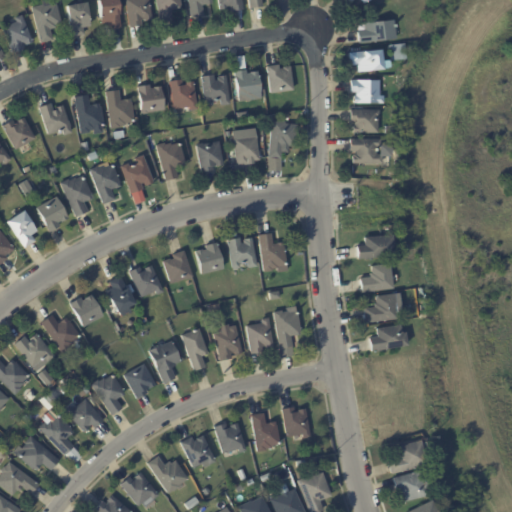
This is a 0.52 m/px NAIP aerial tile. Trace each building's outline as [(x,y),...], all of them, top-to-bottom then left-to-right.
[(54,29),(51,29),(53,41),(40,44),(32,8),(43,5),(42,0),(55,0),(62,25),(56,26),(57,28),(54,29)] [(119,29),(107,31),(106,24),(101,25),(97,1),(103,0),(117,0),(119,16),(117,16),(119,29)] [(139,26),(130,28),(125,0),(149,0),(153,21),(145,22),(145,21),(142,21),(142,26),(139,26)] [(181,0),(183,9),(172,11),(173,21),(161,24),(156,0),(181,0)] [(212,0),(213,5),(203,6),(207,31),(194,33),(188,0),(212,0)] [(242,0),(244,10),(232,12),(231,6),(228,7),(228,10),(220,11),(218,0),(242,0)] [(260,0),(262,7),(250,10),(248,0),(260,0)] [(82,36),(71,37),(67,6),(87,3),(90,27),(83,28),(84,35),(82,36)] [(22,51),(13,55),(2,28),(17,22),(15,19),(22,16),(33,43),(26,46),(26,44),(22,45),(24,51),(22,51)] [(358,44),(357,32),(364,31),(363,24),(393,21),(395,40),(358,44)] [(389,46),(405,44),(407,60),(390,61),(389,46)] [(349,66),(348,53),(382,51),(383,62),(390,61),(391,69),(384,69),(384,70),(356,72),(356,66),(349,66)] [(270,93),(267,67),(279,65),(280,69),(283,69),(283,67),(291,66),(294,91),(270,93)] [(238,103),(234,73),(246,71),(247,75),(250,74),(250,73),(257,72),(261,100),(238,103)] [(204,81),(203,77),(216,75),(217,81),(220,81),(219,77),(229,76),(234,105),(224,106),(223,100),(215,101),(216,106),(208,107),(204,81)] [(196,111),(189,112),(189,109),(173,111),(170,82),(182,81),(183,87),(186,86),(186,84),(194,82),(198,111),(196,111)] [(379,90),(379,97),(384,97),(384,105),(354,105),(354,97),(356,97),(356,93),(350,93),(350,81),(379,82),(379,90)] [(151,90),(153,89),(152,88),(161,87),(164,112),(147,113),(147,115),(142,116),(142,114),(141,114),(139,93),(137,93),(137,87),(149,86),(150,90),(151,90)] [(125,101),(131,100),(135,122),(126,124),(126,126),(120,127),(121,129),(112,131),(105,93),(119,90),(121,101),(125,101)] [(89,101),(90,107),(100,105),(100,108),(101,108),(105,127),(103,128),(104,133),(95,135),(94,131),(90,132),(91,133),(81,135),(74,98),(88,95),(89,101)] [(63,134),(63,133),(60,133),(60,132),(48,136),(39,108),(51,104),(54,112),(57,111),(56,109),(63,106),(72,133),(64,136),(63,134)] [(307,112),(307,127),(303,127),(303,115),(292,115),(292,111),(302,111),(302,112),(307,112)] [(353,133),(353,126),(354,126),(354,123),(350,122),(350,111),(379,111),(379,119),(378,119),(378,135),(353,134),(353,133)] [(35,140),(15,151),(2,127),(12,121),(14,125),(18,123),(17,122),(24,119),(35,140)] [(298,126),(296,148),(289,147),(289,149),(282,149),(281,160),(282,179),(269,178),(269,158),(272,122),(278,122),(286,122),(286,125),(298,126)] [(246,166),(237,167),(234,139),(257,137),(260,161),(255,161),(255,165),(246,166)] [(385,158),(382,158),(382,165),(351,164),(352,155),(355,155),(355,153),(350,152),(350,140),(369,141),(369,139),(372,139),(372,140),(383,140),(382,147),(392,147),(392,158),(385,158)] [(215,170),(200,173),(195,145),(219,141),(223,165),(216,166),(216,165),(215,165),(215,170)] [(80,144),(87,142),(89,150),(82,152),(80,144)] [(182,167),(180,168),(180,167),(176,168),(178,179),(166,182),(156,146),(165,143),(166,145),(171,144),(171,146),(180,143),(187,166),(182,167)] [(5,163),(3,162),(0,164),(0,145),(11,161),(6,165),(5,163)] [(120,148),(127,147),(128,154),(122,155),(120,148)] [(96,152),(98,159),(90,162),(88,155),(95,152),(96,152)] [(145,204),(137,207),(121,167),(129,164),(130,168),(137,165),(135,159),(143,155),(155,184),(145,188),(143,184),(142,184),(144,191),(142,192),(147,203),(145,204)] [(118,188),(114,189),(114,188),(111,190),(115,200),(102,205),(88,170),(97,166),(98,168),(104,166),(104,168),(113,165),(121,187),(118,188)] [(49,169),(55,166),(57,173),(51,175),(49,169)] [(390,174),(402,175),(402,183),(390,182),(390,174)] [(87,185),(94,199),(84,203),(88,213),(76,219),(60,184),(69,180),(69,182),(75,179),(76,180),(83,177),(87,185)] [(34,193),(26,198),(19,185),(27,181),(34,193)] [(59,229),(49,234),(36,209),(57,198),(68,219),(57,224),(59,228),(59,229)] [(31,234),(30,235),(33,240),(23,247),(6,222),(23,211),(36,231),(31,234)] [(6,255),(5,257),(7,260),(0,265),(0,232),(14,251),(8,255),(8,254),(6,255)] [(278,243),(283,242),(286,265),(277,267),(277,268),(271,269),(272,271),(263,272),(258,235),(271,233),(272,244),(278,243)] [(357,260),(356,247),(363,246),(363,238),(394,237),(395,258),(357,260)] [(226,241),(239,238),(240,244),(243,243),(242,240),(251,238),(257,266),(247,268),(246,263),(238,264),(239,268),(232,270),(226,241)] [(200,275),(194,252),(201,250),(202,251),(205,250),(204,246),(216,242),(223,269),(200,275)] [(162,262),(169,259),(170,260),(173,259),(171,255),(183,251),(192,277),(170,285),(162,262)] [(157,294),(155,290),(141,297),(128,272),(140,266),(142,271),(145,270),(145,269),(151,266),(164,291),(158,295),(157,294)] [(391,276),(392,291),(360,293),(359,279),(369,278),(368,275),(371,274),(370,267),(390,266),(391,276)] [(107,283),(118,277),(124,288),(128,286),(132,293),(129,294),(135,305),(123,311),(125,316),(120,319),(105,292),(110,290),(107,283)] [(268,293),(278,291),(279,299),(269,300),(268,293)] [(364,323),(362,309),(373,308),(373,304),(375,304),(374,297),(401,294),(402,313),(396,314),(397,321),(364,323)] [(84,327),(83,327),(69,304),(79,298),(81,302),(84,300),(83,299),(90,295),(102,316),(84,327)] [(215,312),(211,313),(209,306),(219,303),(221,310),(215,312)] [(297,335),(294,336),(294,335),(290,336),(292,347),(291,347),(293,357),(281,359),(272,312),(281,310),(282,312),(286,312),(286,308),(294,306),(300,335),(297,335)] [(61,321),(66,317),(68,320),(69,320),(80,336),(73,342),(74,343),(69,346),(71,348),(63,354),(41,323),(52,315),(58,323),(61,321)] [(261,353),(250,355),(245,326),(261,323),(260,320),(268,318),(273,347),(265,348),(265,346),(262,347),(263,353),(261,353)] [(230,359),(220,361),(213,334),(220,333),(218,327),(228,325),(229,328),(236,326),(242,353),(235,355),(234,353),(233,353),(233,354),(231,355),(232,359),(230,359)] [(371,351),(369,338),(376,337),(375,329),(399,325),(401,334),(405,333),(407,347),(371,351)] [(204,368),(194,372),(181,336),(199,329),(208,354),(202,356),(206,367),(204,368)] [(42,339),(55,356),(48,362),(45,357),(33,367),(14,344),(25,336),(30,342),(33,339),(31,338),(37,333),(42,339)] [(173,367),(170,369),(174,379),(163,384),(149,351),(157,348),(156,346),(160,345),(161,347),(173,342),(181,361),(175,364),(176,366),(173,367)] [(9,363),(13,359),(15,362),(16,361),(30,376),(23,382),(24,383),(20,387),(21,388),(14,395),(0,379),(0,360),(6,366),(9,363)] [(146,389),(148,393),(136,399),(123,375),(144,363),(156,385),(150,389),(149,388),(146,389)] [(42,381),(37,375),(44,369),(53,380),(46,386),(42,381)] [(122,396),(117,399),(123,408),(111,416),(91,385),(98,380),(99,381),(104,378),(105,379),(113,374),(126,394),(122,396)] [(74,386),(70,380),(77,375),(82,382),(74,387),(74,386)] [(55,390),(60,396),(53,402),(45,393),(49,390),(52,387),(55,390)] [(5,404),(1,408),(2,409),(0,411),(0,391),(9,399),(5,404)] [(91,395),(96,401),(92,404),(87,398),(91,395)] [(102,423),(93,429),(90,425),(87,428),(88,429),(82,434),(63,412),(69,407),(72,410),(85,400),(103,421),(102,423)] [(303,439),(302,439),(301,435),(286,438),(281,409),(293,407),(294,412),(298,411),(297,410),(305,409),(310,438),(303,439)] [(72,435),(66,439),(73,447),(73,448),(82,457),(73,466),(39,428),(44,423),(41,419),(50,411),(56,418),(59,415),(74,432),(72,435)] [(28,412),(33,418),(27,423),(22,417),(28,412)] [(270,423),(275,422),(279,445),(270,447),(271,449),(265,450),(265,452),(257,453),(250,416),(263,414),(265,425),(269,424),(269,423),(270,423)] [(239,453),(237,449),(222,454),(213,428),(225,424),(227,429),(229,428),(229,426),(237,423),(246,451),(239,454),(239,453)] [(209,464),(207,461),(193,468),(179,443),(191,437),(194,442),(196,441),(195,439),(202,435),(216,462),(209,465),(209,464)] [(42,445),(60,460),(51,470),(43,464),(37,471),(34,469),(33,470),(13,453),(19,445),(22,448),(26,444),(24,443),(30,436),(42,445)] [(416,444),(418,454),(421,454),(424,464),(388,474),(384,461),(395,458),(391,447),(414,440),(416,444)] [(165,465),(169,462),(171,464),(176,461),(188,479),(178,485),(179,487),(168,494),(147,463),(158,456),(164,465),(165,465)] [(37,486),(31,494),(22,488),(19,492),(17,490),(12,496),(0,486),(0,474),(1,473),(1,470),(4,467),(6,467),(9,462),(39,484),(37,486)] [(273,471),(280,468),(283,476),(277,479),(273,471)] [(236,472),(241,469),(246,479),(241,481),(236,472)] [(419,473),(421,481),(422,481),(426,495),(400,502),(397,490),(394,491),(390,478),(418,470),(419,473)] [(153,499),(150,496),(138,506),(119,484),(129,476),(132,480),(135,478),(134,477),(140,472),(159,495),(153,499)] [(323,499),(321,500),(324,510),(318,511),(309,511),(298,480),(310,475),(311,477),(323,472),(332,496),(323,499)] [(242,485),(251,480),(255,486),(244,491),(242,485)] [(276,511),(268,494),(279,489),(282,494),(289,491),(294,489),(305,511),(276,511)] [(19,511),(18,511),(0,511),(0,495),(20,509),(19,511)] [(96,511),(95,511),(102,502),(107,505),(109,503),(107,501),(112,495),(130,511),(96,511)] [(241,511),(239,507),(251,500),(252,502),(263,496),(271,511),(241,511)] [(183,504),(193,497),(198,503),(187,510),(183,504)] [(403,511),(427,500),(433,511),(403,511)]
